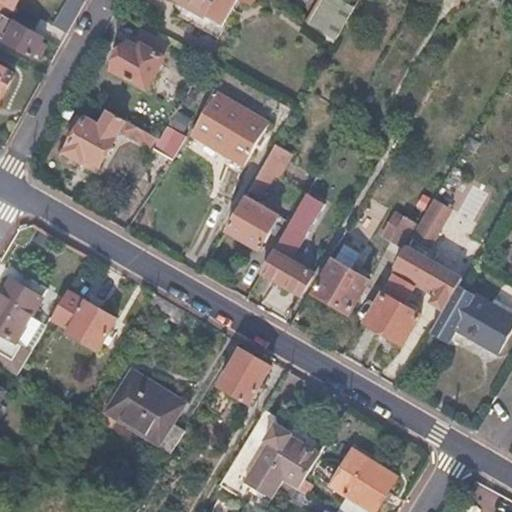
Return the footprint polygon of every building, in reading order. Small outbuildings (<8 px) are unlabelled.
[(180,0),(190,5),(222,23),(235,0),(243,0),(245,1),(252,5),(255,0),(180,0)] [(342,0),(319,0),(307,27),(338,41),(355,6),(342,0)] [(0,11),(0,37),(34,56),(45,37),(0,11)] [(129,55),(124,52),(114,70),(148,90),(166,59),(165,58),(173,44),(143,28),(134,45),(129,55)] [(134,45),(130,43),(124,52),(129,55),(134,45)] [(0,101),(14,76),(0,67),(0,101)] [(269,125),(215,96),(191,139),(245,168),(269,125)] [(76,121),(70,131),(71,138),(73,139),(65,153),(82,163),(86,157),(100,165),(127,119),(111,110),(102,126),(87,118),(85,122),(82,120),(76,121)] [(130,121),(124,132),(151,146),(156,135),(130,121)] [(169,125),(162,138),(156,149),(175,160),(188,136),(169,125)] [(291,153),(276,144),(250,190),(262,197),(281,165),(284,166),(291,153)] [(317,176),(307,170),(288,203),(298,209),(308,193),(317,176)] [(308,193),(298,209),(262,271),(302,294),(314,273),(290,259),(299,245),(295,243),(320,200),(308,193)] [(280,216),(246,196),(227,230),(260,249),(280,216)] [(435,196),(431,203),(392,271),(415,284),(435,249),(426,244),(448,203),(435,196)] [(415,222),(405,217),(392,240),(402,246),(415,222)] [(358,237),(346,230),(337,245),(350,251),(358,237)] [(369,281),(335,261),(317,292),(351,312),(369,281)] [(40,297),(12,281),(0,300),(0,363),(19,375),(33,351),(15,340),(40,297)] [(511,332),(511,312),(477,293),(459,283),(430,334),(450,345),(457,331),(500,354),(511,332)] [(421,312),(382,289),(364,320),(404,342),(421,312)] [(118,320),(70,290),(52,320),(100,350),(118,320)] [(273,368),(243,351),(223,386),(251,403),(252,404),(273,368)] [(133,369),(106,413),(172,454),(187,430),(174,422),(187,401),(133,369)] [(294,437),(263,418),(229,474),(274,501),(279,493),(286,482),(301,491),(324,454),(304,443),(302,447),(291,441),(294,437)] [(376,511),(398,477),(357,449),(334,487),(350,496),(340,511),(373,511),(374,511),(375,511),(376,511)] [(286,482),(279,493),(311,511),(315,511),(321,503),(301,491),(286,482)]
